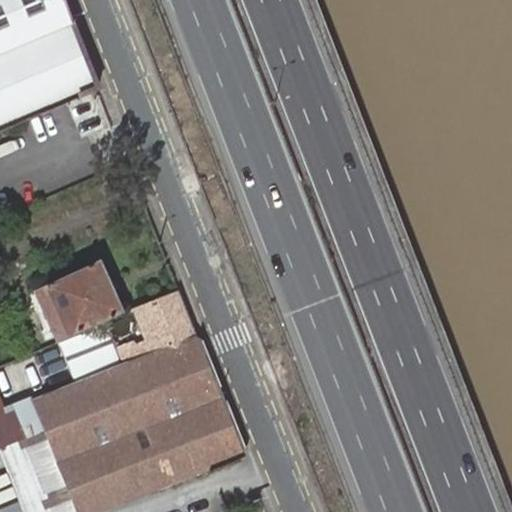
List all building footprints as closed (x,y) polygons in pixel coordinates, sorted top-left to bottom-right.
[(0,0),(0,130),(99,89),(63,0),(0,0)] [(57,344),(104,324),(122,317),(103,275),(97,264),(34,291),(38,302),(57,344)] [(153,355),(193,339),(175,294),(135,311),(153,355)] [(57,344),(73,386),(33,402),(52,452),(39,457),(46,477),(18,488),(25,511),(95,511),(240,455),(193,339),(153,355),(122,367),(104,324),(57,344)] [(52,452),(33,402),(5,415),(0,402),(0,462),(11,491),(18,488),(46,477),(39,457),(52,452)]
